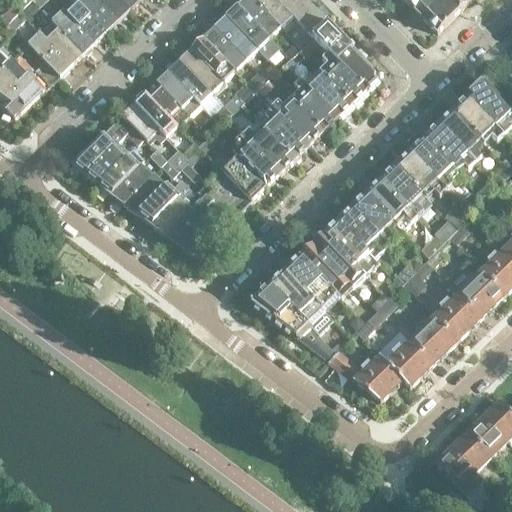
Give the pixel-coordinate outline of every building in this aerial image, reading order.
[(41,15),(53,3),(49,0),(37,0),(32,5),(41,15)] [(118,26),(93,0),(82,0),(88,5),(82,11),(107,37),(118,26)] [(130,15),(115,0),(93,0),(118,26),(130,15)] [(142,4),(138,0),(115,0),(130,15),(142,4)] [(276,24),(252,0),(248,0),(239,9),(271,42),(277,37),(270,30),(276,24)] [(294,20),(287,14),(274,0),(252,0),(276,24),(281,18),(288,26),(294,20)] [(301,0),(274,0),(287,14),(301,0)] [(328,27),(301,0),(287,14),(294,20),(313,40),(328,27)] [(422,22),(444,0),(415,0),(408,8),(422,22)] [(437,37),(475,0),(444,0),(422,22),(437,37)] [(30,26),(41,15),(32,5),(21,16),(30,26)] [(107,37),(82,11),(76,17),(69,9),(63,15),(95,48),(107,37)] [(271,42),(239,9),(227,20),(252,46),(258,41),(265,48),(271,42)] [(95,48),(63,15),(58,20),(65,28),(59,33),(84,59),(95,48)] [(252,46),(227,20),(226,21),(223,20),(218,25),(219,28),(216,31),(248,64),(254,59),(247,52),(252,46)] [(344,44),(328,27),(313,40),(330,58),(331,59),(334,56),(333,55),(344,44)] [(248,64),(216,31),(205,42),(230,68),(235,63),(242,70),(248,64)] [(84,59),(59,33),(53,39),(46,32),(40,37),(72,70),(84,59)] [(72,70),(40,37),(35,43),(42,50),(35,56),(45,66),(61,82),(72,70)] [(230,68),(205,42),(193,53),(218,79),(224,74),(231,81),(237,75),(230,68)] [(379,79),(344,44),(333,55),(334,56),(331,59),(367,96),(378,85),(379,85),(379,79)] [(218,79),(193,53),(181,64),(213,98),(219,92),(212,85),(218,79)] [(367,96),(331,59),(330,58),(324,64),(332,72),(324,80),(353,110),(367,96)] [(0,80),(10,70),(0,59),(0,80)] [(213,98),(181,64),(170,75),(195,101),(201,96),(208,103),(213,98)] [(0,113),(15,125),(61,82),(45,66),(28,83),(0,111),(0,113)] [(0,111),(28,83),(13,68),(10,70),(0,80),(0,111)] [(195,101),(170,75),(159,87),(191,120),(196,114),(189,107),(195,101)] [(353,110),(324,80),(317,87),(308,79),(302,85),(339,124),(353,110)] [(511,124),(511,113),(484,84),(467,100),(501,135),(511,124)] [(339,124),(302,85),(295,91),(303,100),(296,107),(324,137),(339,124)] [(191,120),(159,87),(147,97),(172,124),(178,118),(185,125),(191,120)] [(172,124),(147,97),(136,109),(168,142),(173,136),(166,129),(172,124)] [(505,138),(501,135),(467,100),(453,114),(482,144),(490,136),(498,145),(505,138)] [(324,137),(296,107),(288,115),(279,106),(273,113),(310,151),(324,137)] [(168,142),(136,109),(123,120),(135,132),(149,146),(155,140),(162,147),(168,142)] [(223,130),(234,119),(227,111),(215,122),(223,130)] [(310,151),(273,113),(266,119),(274,128),(267,135),(295,165),(310,151)] [(482,144),(453,114),(438,128),(476,167),(482,160),(474,151),(482,144)] [(86,179),(119,147),(135,132),(123,120),(90,153),(85,152),(76,161),(76,166),(73,169),(86,179)] [(213,121),(202,131),(211,142),(215,138),(223,131),(215,123),(213,121)] [(476,167),(438,128),(424,142),(453,172),(461,164),(469,173),(476,167)] [(202,131),(190,142),(200,153),(200,152),(209,144),(211,142),(202,131)] [(295,165),(267,135),(259,143),(250,134),(244,140),(281,179),(295,165)] [(281,179),(244,140),(237,147),(245,155),(238,163),(267,193),(281,179)] [(453,172),(424,142),(409,156),(447,194),(453,188),(445,179),(453,172)] [(209,144),(200,152),(206,158),(215,150),(209,144)] [(99,189),(128,161),(120,153),(122,150),(119,147),(86,179),(99,189)] [(193,147),(183,158),(189,164),(197,156),(199,153),(193,147)] [(179,154),(168,165),(168,166),(180,178),(189,170),(186,166),(189,164),(183,158),(179,154)] [(158,155),(150,162),(161,173),(162,172),(168,166),(168,165),(158,155)] [(189,164),(186,166),(189,170),(192,172),(202,162),(197,156),(189,164)] [(447,194),(409,156),(395,169),(424,199),(432,192),(440,201),(447,194)] [(111,199),(146,166),(143,163),(139,167),(130,159),(128,161),(99,189),(111,199)] [(267,193),(238,163),(232,169),(222,159),(214,167),(227,180),(252,207),(267,193)] [(507,181),(511,175),(511,163),(501,174),(507,181)] [(124,209),(154,180),(146,172),(149,169),(146,166),(111,199),(124,209)] [(168,166),(162,172),(174,184),(180,178),(168,166)] [(424,199),(395,169),(380,183),(418,222),(425,215),(416,207),(424,199)] [(137,219),(170,188),(170,187),(167,184),(164,187),(156,179),(154,180),(124,209),(137,219)] [(238,220),(252,207),(227,180),(204,202),(205,203),(166,241),(190,260),(197,260),(197,259),(238,220)] [(418,222),(380,183),(366,197),(395,227),(403,220),(411,228),(418,222)] [(483,204),(495,192),(489,186),(477,198),(483,204)] [(152,230),(191,193),(185,187),(177,195),(170,188),(137,219),(152,230)] [(205,203),(204,202),(193,191),(191,193),(152,230),(166,241),(205,203)] [(395,227),(366,197),(351,211),(389,250),(396,243),(387,235),(395,227)] [(389,250),(351,211),(337,224),(367,254),(374,247),(382,256),(389,250)] [(369,257),(367,254),(337,224),(324,237),(366,281),(371,275),(361,264),(369,257)] [(455,248),(468,236),(460,228),(456,234),(449,241),(455,248)] [(366,281),(324,237),(312,248),(343,281),(354,292),(366,281)] [(343,281),(312,248),(300,260),(328,289),(337,281),(340,283),(343,281)] [(511,258),(506,252),(482,275),(506,300),(511,293),(511,258)] [(432,272),(444,260),(438,254),(426,266),(432,272)] [(328,289),(300,260),(285,274),(323,314),(338,299),(328,289)] [(421,284),(432,272),(426,266),(415,277),(421,284)] [(323,314),(285,274),(270,289),(308,328),(323,314)] [(506,300),(482,275),(458,299),(482,323),(488,317),(489,318),(494,313),(493,312),(506,300)] [(308,328),(270,289),(254,304),(254,309),(296,342),(303,349),(316,337),(308,328)] [(482,323),(458,299),(434,322),(458,346),(471,334),(472,335),(477,330),(476,329),(482,323)] [(386,320),(398,308),(391,301),(380,313),(386,320)] [(375,331),(386,320),(380,313),(368,325),(375,331)] [(458,346),(434,322),(410,345),(434,369),(440,363),(441,364),(446,359),(445,359),(458,346)] [(363,343),(375,331),(368,325),(357,336),(363,343)] [(410,345),(387,367),(386,368),(403,385),(410,393),(423,380),(424,381),(429,376),(428,375),(434,369),(410,345)] [(336,358),(325,346),(315,356),(328,367),(336,358)] [(403,385),(386,368),(387,367),(380,360),(363,376),(338,356),(336,358),(328,367),(380,407),(403,385)] [(511,441),(511,417),(500,405),(484,421),(508,445),(511,441)] [(508,445),(484,421),(469,436),(492,460),(508,445)] [(492,460),(469,436),(453,451),(477,475),(492,460)] [(477,475),(453,451),(435,468),(458,493),(477,475)]
